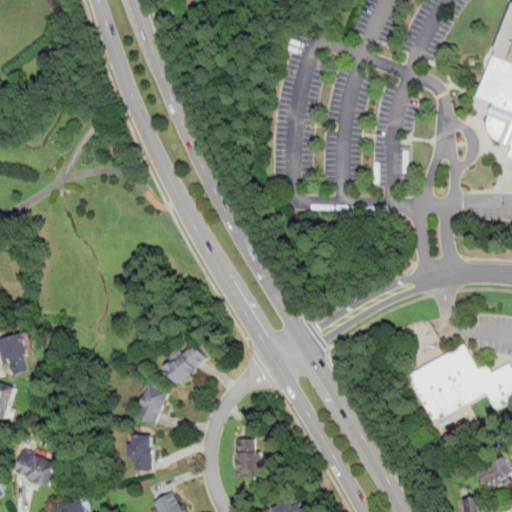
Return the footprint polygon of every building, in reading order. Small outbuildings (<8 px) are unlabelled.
[(511,152),(511,31),(489,93),(508,151),(511,152)] [(32,370),(24,334),(1,339),(9,375),(32,370)] [(187,342),(163,365),(185,387),(208,364),(187,342)] [(500,411),(511,405),(511,366),(502,371),(499,363),(486,371),(473,344),(417,376),(441,423),(494,400),(500,411)] [(0,382),(0,416),(7,419),(18,388),(0,382)] [(173,392),(153,384),(139,415),(158,424),(173,392)] [(133,435),(133,472),(157,472),(157,435),(133,435)] [(241,477),(266,477),(266,438),(241,438),(241,477)] [(23,450),(15,473),(52,487),(61,463),(23,450)] [(482,470),(488,488),(511,478),(511,472),(508,460),(482,470)] [(188,511),(177,492),(154,505),(157,511),(188,511)] [(88,511),(84,496),(57,504),(59,511),(88,511)] [(273,508),(274,511),(307,511),(300,496),(273,508)] [(466,499),(466,511),(484,511),(484,498),(466,499)]
